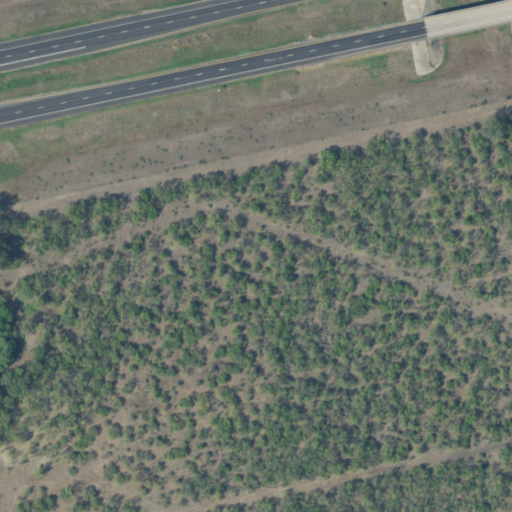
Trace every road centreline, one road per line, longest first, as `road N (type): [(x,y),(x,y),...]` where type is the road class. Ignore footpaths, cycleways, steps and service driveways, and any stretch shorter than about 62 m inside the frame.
road 1 (trunk): [(0,115),(413,29)]
road 2 (trunk): [(270,0),(0,56)]
